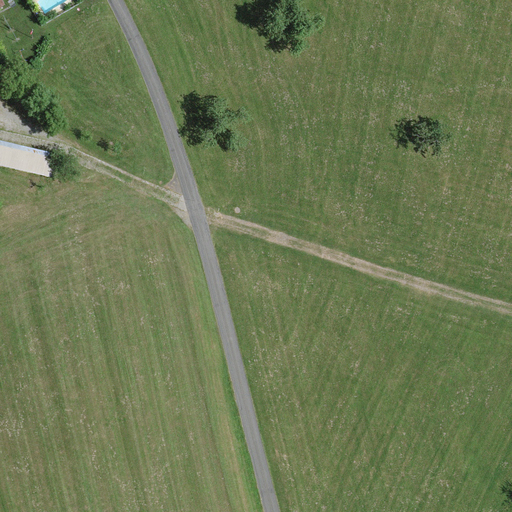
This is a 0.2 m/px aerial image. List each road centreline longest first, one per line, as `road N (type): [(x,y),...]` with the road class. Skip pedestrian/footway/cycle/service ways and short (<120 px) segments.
road 1 (track): [(511,311),(199,211),(84,160),(0,103)]
road 2 (unclassified): [(271,511),(199,211),(113,0)]
